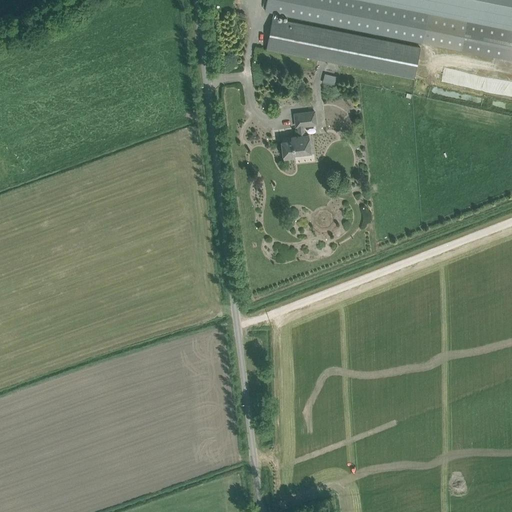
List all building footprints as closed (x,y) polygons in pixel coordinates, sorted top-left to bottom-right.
[(511,28),(369,0),(267,0),(265,10),(274,12),(511,60),(511,57),(511,28)] [(511,0),(376,0),(511,27),(511,0)] [(273,18),(267,48),(319,59),(342,63),(415,78),(421,48),(273,18)] [(340,77),(324,73),(322,82),(338,85),(340,77)] [(315,111),(305,112),(295,114),(297,126),(316,124),(315,111)] [(309,135),(300,136),(292,137),(292,140),(282,141),(284,157),(295,156),(295,153),(311,151),(309,135)]
